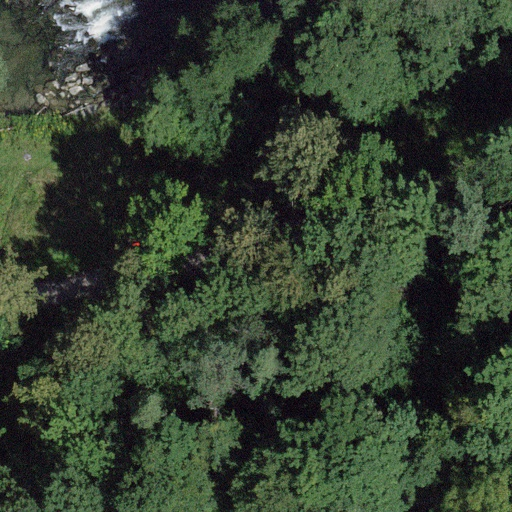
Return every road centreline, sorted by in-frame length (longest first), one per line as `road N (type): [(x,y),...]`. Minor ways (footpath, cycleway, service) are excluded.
road 1 (track): [(511,169),(0,307)]
road 2 (unknown): [(337,511),(511,478)]
